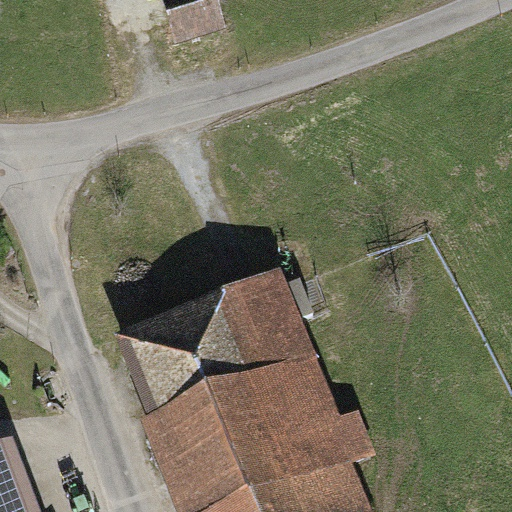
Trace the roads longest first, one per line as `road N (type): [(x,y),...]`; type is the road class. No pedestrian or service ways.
road 1 (unclassified): [(496,0),(20,169)]
road 2 (unclassified): [(128,511),(20,169)]
